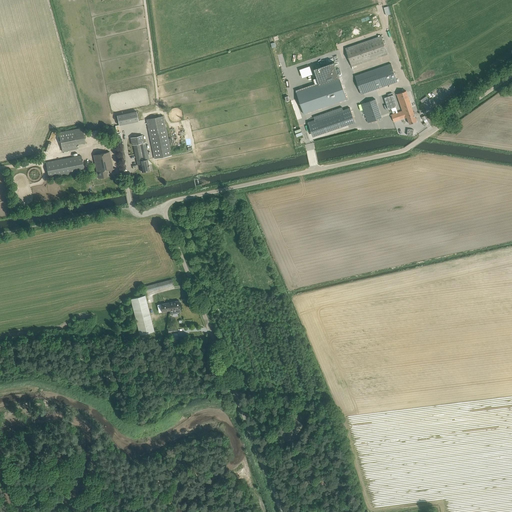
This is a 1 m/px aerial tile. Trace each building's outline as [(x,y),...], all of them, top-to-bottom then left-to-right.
[(345,48),(352,66),(388,54),(382,36),(345,48)] [(397,82),(391,63),(355,76),(361,94),(397,82)] [(298,69),(300,77),(311,74),(309,66),(298,69)] [(296,91),(304,114),(347,99),(339,77),(296,91)] [(410,124),(417,121),(406,91),(397,94),(403,111),(391,115),(394,122),(407,117),(410,124)] [(393,95),(384,98),(388,109),(397,106),(393,95)] [(362,104),(368,123),(382,118),(375,99),(362,104)] [(355,122),(350,108),(339,111),(344,126),(355,122)] [(147,119),(155,159),(171,155),(163,116),(147,119)] [(59,132),(63,151),(77,149),(76,145),(85,143),(82,127),(59,132)] [(144,142),(142,135),(131,137),(132,145),(133,145),(137,161),(147,159),(149,159),(145,142),(144,142)] [(93,155),(98,178),(107,176),(106,170),(113,169),(109,151),(93,155)] [(46,162),(49,178),(84,171),(81,155),(46,162)] [(150,170),(147,159),(137,161),(137,165),(140,164),(142,172),(150,170)] [(143,287),(144,293),(173,285),(172,279),(143,287)] [(145,295),(130,298),(139,334),(154,331),(145,295)] [(181,308),(179,300),(170,302),(171,306),(169,306),(169,310),(181,308)] [(160,304),(162,312),(169,310),(169,306),(171,306),(170,302),(160,304)] [(294,417),(281,434),(288,439),(293,431),(296,434),(303,424),(294,417)]
